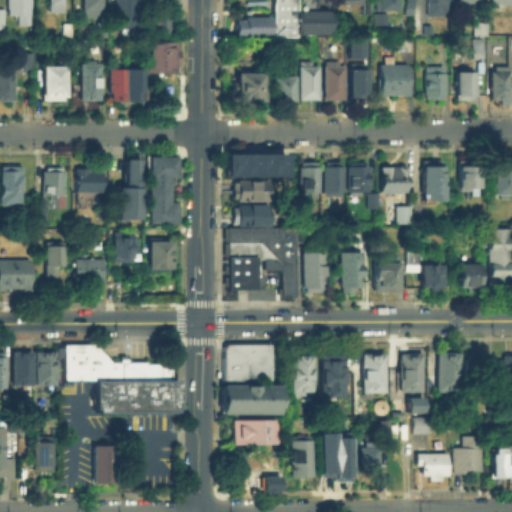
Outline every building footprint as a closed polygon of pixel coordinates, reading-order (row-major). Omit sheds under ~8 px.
[(17,18),(8,18),(8,0),(31,0),(31,26),(17,26),(17,18)] [(49,0),(66,0),(66,13),(49,13),(49,0)] [(84,0),(104,0),(104,18),(84,18),(84,0)] [(140,0),(140,30),(117,30),(117,0),(140,0)] [(271,0),(295,0),(295,9),(295,33),(295,35),(271,35),(271,0)] [(295,0),(317,0),(317,9),(295,9),(295,0)] [(396,0),(396,9),(371,9),(371,0),(396,0)] [(411,0),(411,14),(401,14),(401,0),(411,0)] [(424,0),(445,0),(445,18),(425,18),(424,0)] [(295,9),(317,9),(328,9),(327,33),(295,33),(295,9)] [(385,12),(385,24),(371,24),(371,12),(385,12)] [(169,13),(143,13),(143,36),(169,36),(169,13)] [(232,17),(268,18),(268,39),(232,38),(232,17)] [(429,33),(420,33),(421,24),(430,24),(429,33)] [(474,34),(474,24),(486,24),(486,34),(474,34)] [(64,39),(64,25),(74,25),(74,39),(64,39)] [(109,27),(109,38),(99,37),(99,27),(109,27)] [(361,56),(346,56),(346,39),(361,39),(361,56)] [(143,71),(143,40),(174,40),(174,72),(143,71)] [(483,43),(483,58),(473,58),(473,43),(483,43)] [(0,60),(22,60),(22,55),(33,55),(33,69),(20,69),(20,75),(14,75),(14,102),(0,102),(0,60)] [(322,59),(337,59),(337,64),(342,64),(342,99),(321,98),(322,59)] [(298,60),(297,64),(296,64),(296,99),(316,99),(317,64),(310,64),(310,60),(298,60)] [(404,63),(404,95),(376,95),(376,63),(404,63)] [(81,64),(100,64),(100,102),(81,102),(81,64)] [(124,67),(124,99),(108,99),(108,91),(105,91),(105,67),(124,67)] [(124,67),(124,99),(139,99),(139,91),(142,91),(142,67),(124,67)] [(346,67),(365,68),(365,96),(361,96),(346,96),(346,67)] [(426,68),(443,68),(443,104),(426,104),(426,68)] [(44,69),(65,69),(65,102),(44,102),(44,69)] [(227,71),(261,71),(261,102),(227,102),(227,71)] [(511,71),(511,89),(510,89),(510,102),(491,102),(491,71),(511,71)] [(294,100),(271,100),(271,74),(294,74),(294,100)] [(458,75),(473,75),(473,96),(458,96),(458,75)] [(222,175),(222,152),(283,152),(284,175),(222,175)] [(146,175),(146,156),(173,156),(173,176),(146,175)] [(319,160),(340,160),(340,194),(319,194),(319,160)] [(124,220),(115,220),(116,188),(124,188),(124,161),(141,161),(141,220),(124,220)] [(295,161),(317,161),(316,190),(295,190),(295,161)] [(443,162),(443,200),(425,200),(425,162),(443,162)] [(349,163),(369,163),(369,194),(349,194),(349,163)] [(511,196),(496,196),(496,163),(511,163),(511,196)] [(101,172),(101,194),(75,193),(76,167),(94,167),(94,172),(101,172)] [(480,167),(480,189),(461,189),(461,167),(480,167)] [(1,168),(21,168),(21,205),(1,205),(1,168)] [(48,219),(34,219),(34,198),(43,198),(43,169),(66,169),(65,208),(49,208),(48,219)] [(382,169),(406,169),(406,193),(382,193),(382,169)] [(146,188),(146,175),(167,176),(167,188),(146,188)] [(230,180),(265,180),(265,201),(230,202),(230,180)] [(146,188),(167,188),(167,202),(146,202),(146,188)] [(375,192),(364,191),(364,207),(375,207),(375,192)] [(146,202),(167,202),(173,202),(173,223),(146,223),(146,202)] [(229,204),(264,203),(265,226),(230,226),(229,204)] [(398,208),(410,208),(410,224),(398,224),(398,208)] [(222,229),(292,228),(292,289),(276,289),(276,271),(259,271),(259,260),(252,260),(252,288),(223,288),(222,229)] [(487,292),(487,229),(510,229),(510,292),(487,292)] [(136,235),(136,263),(114,263),(114,235),(136,235)] [(61,243),(62,269),(56,269),(57,277),(46,277),(46,243),(61,243)] [(169,244),(168,270),(149,269),(149,244),(169,244)] [(421,272),(407,272),(407,252),(424,252),(424,266),(440,266),(439,289),(421,289),(421,272)] [(363,254),(363,291),(341,291),(341,254),(363,254)] [(324,256),(324,293),(303,293),(303,256),(324,256)] [(397,256),(397,293),(375,293),(375,256),(397,256)] [(0,261),(30,261),(29,292),(0,292),(0,261)] [(74,262),(104,262),(104,283),(74,283),(74,262)] [(457,289),(458,264),(480,264),(479,289),(457,289)] [(59,341),(89,341),(107,359),(170,358),(171,378),(59,379),(59,341)] [(218,342),(281,343),(281,380),(218,380),(218,342)] [(431,350),(455,349),(456,389),(432,390),(431,350)] [(462,349),(479,349),(479,355),(483,355),(483,381),(462,381),(462,349)] [(30,384),(9,384),(9,350),(30,350),(30,384)] [(32,350),(53,350),(53,383),(32,383),(32,350)] [(394,350),(418,350),(418,389),(395,389),(394,350)] [(355,351),(356,392),(381,391),(380,351),(355,351)] [(310,352),(288,352),(288,390),(310,390),(310,352)] [(316,352),(340,352),(340,394),(315,394),(316,352)] [(498,353),(511,353),(511,380),(494,381),(494,357),(498,357),(498,353)] [(89,380),(171,378),(174,379),(174,412),(89,414),(89,380)] [(216,383),(274,383),(274,414),(216,414),(216,383)] [(408,413),(408,398),(425,398),(425,413),(408,413)] [(411,435),(411,417),(428,417),(428,435),(411,435)] [(228,442),(273,443),(274,418),(229,418),(228,442)] [(0,430),(7,431),(7,460),(15,460),(15,481),(4,481),(4,470),(0,470),(0,430)] [(350,473),(350,474),(335,474),(335,470),(321,470),(321,434),(335,434),(335,438),(350,438),(350,473)] [(452,449),(462,449),(463,437),(480,437),(480,474),(452,474),(452,449)] [(33,473),(34,438),(56,439),(56,473),(33,473)] [(284,439),(307,439),(307,478),(285,478),(284,439)] [(87,445),(113,445),(113,483),(87,483),(87,445)] [(354,445),(374,445),(374,470),(354,470),(354,445)] [(490,452),(504,452),(504,477),(490,477),(490,452)] [(420,466),(415,466),(415,455),(447,455),(447,478),(420,478),(420,466)]
